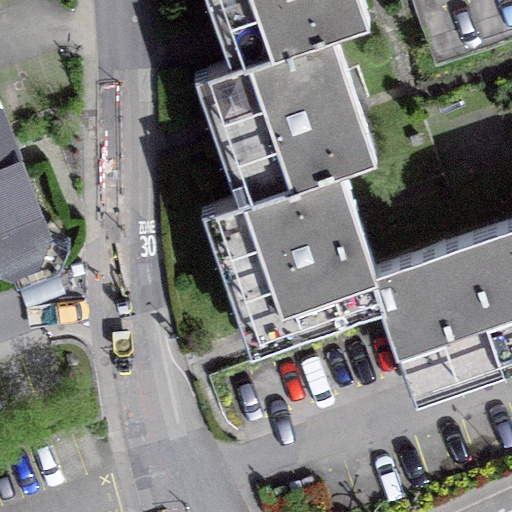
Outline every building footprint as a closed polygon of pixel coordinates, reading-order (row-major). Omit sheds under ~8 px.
[(363,0),(224,0),(243,52),(333,27),(369,14),(363,0)] [(376,149),(333,27),(243,52),(207,63),(250,187),(341,161),(376,149)] [(36,247),(46,224),(0,100),(0,251),(10,256),(36,247)] [(376,286),(377,264),(341,161),(250,187),(215,199),(259,327),(376,286)] [(511,216),(482,227),(511,314),(511,216)] [(377,264),(376,286),(411,380),(511,344),(511,314),(482,227),(377,264)]
